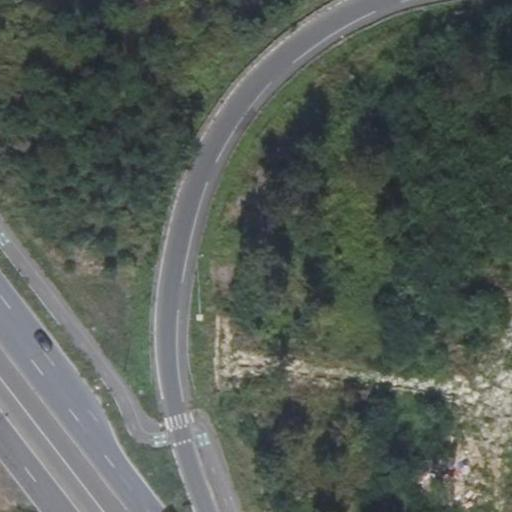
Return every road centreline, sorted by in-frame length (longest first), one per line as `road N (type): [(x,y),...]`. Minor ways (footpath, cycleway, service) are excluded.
road 1 (trunk): [(210,511),(169,364),(172,281),(197,179),(266,70),(371,0)]
road 2 (primary): [(150,511),(0,313)]
